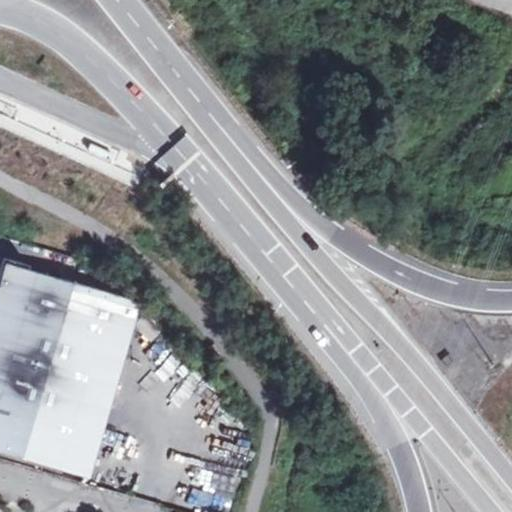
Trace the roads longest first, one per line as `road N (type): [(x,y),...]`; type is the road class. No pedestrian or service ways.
road 1 (secondary): [(0,2),(84,46),(360,355)]
road 2 (secondary): [(511,478),(260,176)]
road 3 (motorway): [(511,301),(439,290),(362,255),(260,176)]
road 4 (secondary): [(260,176),(117,0)]
road 5 (secondary): [(360,355),(487,511)]
road 6 (motorway): [(360,355),(419,511)]
